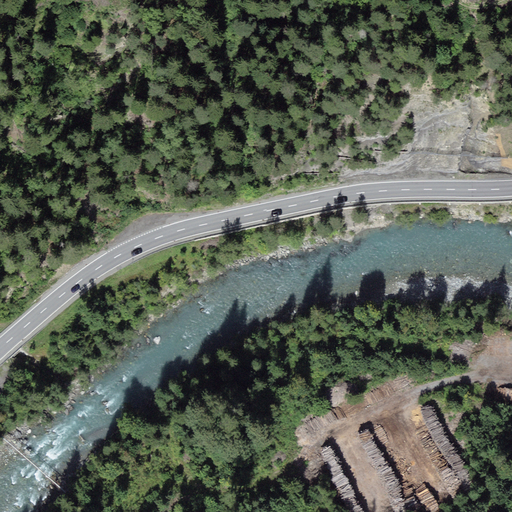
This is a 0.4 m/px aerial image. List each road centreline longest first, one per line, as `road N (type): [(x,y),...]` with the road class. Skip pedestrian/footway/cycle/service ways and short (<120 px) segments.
road 1 (primary): [(511,188),(361,192),(169,232),(97,268),(0,347)]
road 2 (track): [(511,377),(434,383),(249,482),(192,488)]
